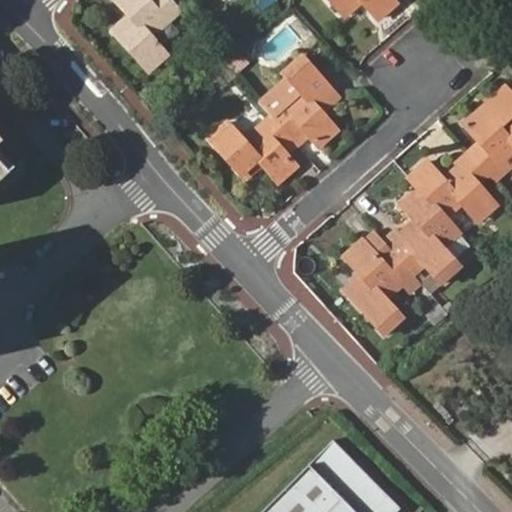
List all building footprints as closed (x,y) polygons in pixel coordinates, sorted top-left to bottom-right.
[(177,10),(168,0),(116,0),(129,14),(113,27),(148,67),(164,54),(149,36),(177,10)] [(331,0),(344,14),(360,0),(377,17),(393,3),(390,0),(331,0)] [(236,53),(225,63),(234,74),(245,64),(236,53)] [(298,90),(269,115),(295,143),(308,131),(318,143),(333,129),(318,112),(336,96),(302,57),(283,73),(289,79),(298,90)] [(289,79),(260,105),(269,115),(298,90),(289,79)] [(489,173),(494,178),(503,169),(499,164),(511,152),(511,94),(504,86),(485,104),(488,108),(484,112),(480,108),(464,123),(481,141),(470,151),(489,173)] [(295,143),(269,115),(242,140),(227,122),(209,137),(245,177),(261,163),(277,180),(294,165),(283,153),(295,143)] [(476,184),(489,173),(470,151),(441,177),(427,162),(410,177),(419,188),(445,215),(461,201),(477,218),(493,204),(476,184)] [(441,249),(460,232),(445,215),(419,188),(401,204),(417,222),(391,248),(411,271),(423,261),(441,279),(456,265),(441,249)] [(385,299),(413,274),(411,271),(391,248),(380,258),(362,240),(345,256),(361,273),(344,288),(383,332),(400,316),(385,299)] [(393,511),(399,507),(331,439),(306,464),(353,511),(393,511)] [(353,511),(306,464),(257,511),(353,511)]
